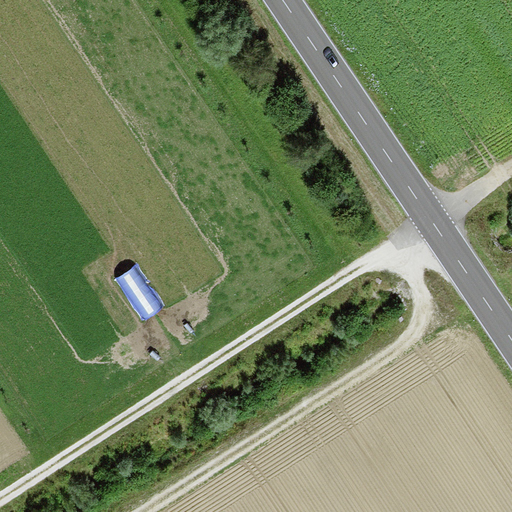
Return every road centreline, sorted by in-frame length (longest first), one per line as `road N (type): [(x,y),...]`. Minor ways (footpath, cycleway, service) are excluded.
road 1 (track): [(511,164),(0,495)]
road 2 (primary): [(282,0),(511,340)]
